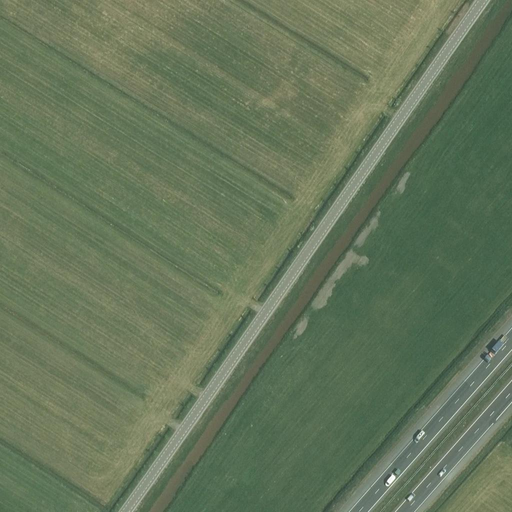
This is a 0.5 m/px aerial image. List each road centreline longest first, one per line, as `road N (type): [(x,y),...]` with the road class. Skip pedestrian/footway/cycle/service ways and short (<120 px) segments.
road 1 (tertiary): [(124,511),(483,0)]
road 2 (motorway): [(511,340),(358,511)]
road 3 (motorway): [(404,511),(511,390)]
